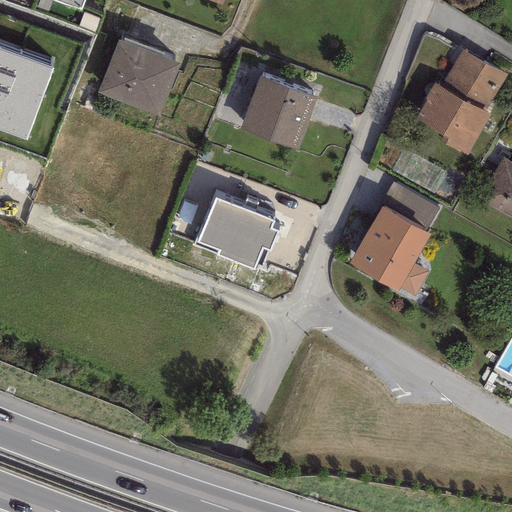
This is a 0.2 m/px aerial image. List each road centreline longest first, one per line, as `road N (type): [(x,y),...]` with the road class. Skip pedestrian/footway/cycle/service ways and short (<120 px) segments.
road 1 (residential): [(423,0),(305,310)]
road 2 (motorway): [(237,511),(0,427)]
road 3 (residential): [(305,310),(511,422)]
road 4 (residential): [(305,310),(240,450)]
